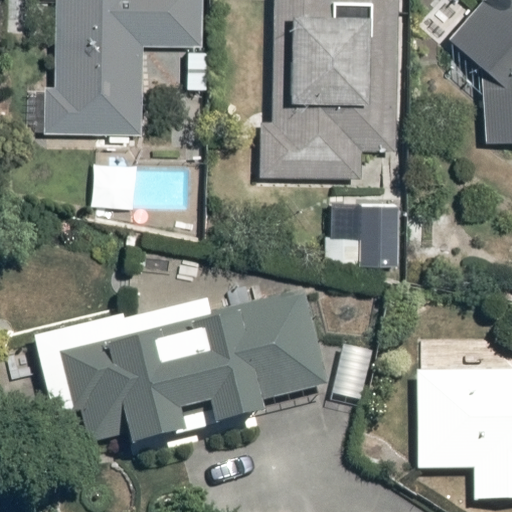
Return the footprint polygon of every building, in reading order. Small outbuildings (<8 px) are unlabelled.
[(153,49),(190,49),(189,94),(214,94),(214,49),(208,49),(208,0),(64,0),(63,86),(45,86),(44,136),(107,136),(107,145),(134,145),(134,136),(152,136),(153,49)] [(278,0),(277,22),(303,24),(296,110),(269,108),(263,174),(332,181),(332,184),(365,187),(368,148),(400,151),(413,0),(278,0)] [(511,0),(486,0),(452,43),(487,71),(485,143),(511,143),(511,0)] [(340,267),(366,266),(380,267),(380,281),(394,280),(394,266),(405,266),(404,202),(363,203),(365,240),(339,241),(340,267)] [(228,293),(40,339),(59,417),(85,411),(95,449),(119,444),(123,461),(204,441),(199,417),(217,413),(224,440),(262,430),(258,416),(335,397),(309,290),(232,308),(228,293)] [(511,367),(420,369),(422,472),(471,471),(472,509),(511,508),(511,367)]
